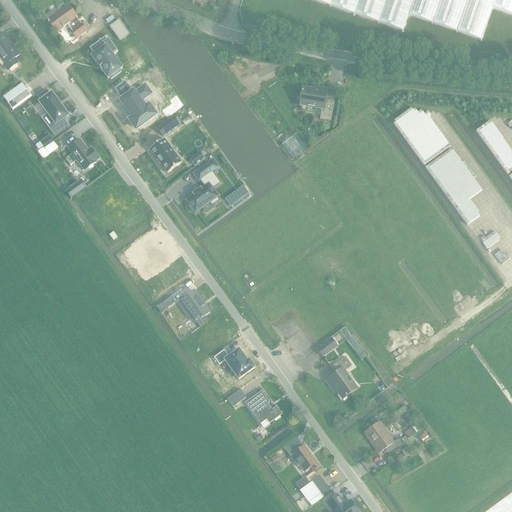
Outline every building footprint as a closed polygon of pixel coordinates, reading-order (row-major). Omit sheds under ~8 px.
[(511,0),(312,0),(402,32),(408,15),(481,41),(492,9),(511,15),(511,0)] [(54,13),(46,19),(57,34),(68,26),(72,32),(71,33),(77,40),(77,39),(87,32),(87,31),(82,25),(78,28),(74,21),(78,18),(68,6),(56,15),(54,13)] [(119,20),(110,27),(120,41),(129,35),(119,20)] [(105,34),(88,47),(93,53),(90,55),(106,77),(108,75),(109,77),(119,70),(118,68),(121,66),(111,53),(116,50),(105,34)] [(0,38),(0,59),(1,59),(5,66),(4,67),(8,72),(18,65),(14,60),(20,57),(4,35),(0,38)] [(3,97),(12,111),(13,111),(32,97),(22,84),(3,97)] [(136,93),(126,100),(128,104),(127,104),(137,118),(134,120),(140,129),(158,116),(157,115),(158,114),(153,107),(152,108),(151,107),(149,109),(144,102),(153,96),(147,87),(137,94),(136,93)] [(331,122),(334,103),(326,102),(328,91),(320,90),(319,92),(303,89),(301,107),(322,111),(320,121),(331,122)] [(50,95),(47,91),(38,97),(42,101),(40,103),(47,114),(41,118),(54,136),(69,126),(64,119),(68,116),(52,94),(50,95)] [(176,96),(169,101),(172,104),(162,111),(167,118),(183,106),(176,96)] [(190,116),(182,122),(186,127),(194,121),(190,116)] [(173,117),(157,129),(163,136),(179,124),(173,117)] [(49,135),(40,142),(44,148),(54,141),(49,135)] [(293,137),(282,144),(293,159),(303,152),(293,137)] [(168,139),(154,149),(172,173),(186,163),(168,139)] [(73,155),(66,160),(70,167),(78,162),(85,172),(97,163),(96,162),(99,160),(93,151),(90,154),(81,142),(69,150),(73,155)] [(43,148),(38,153),(43,159),(49,155),(43,148)] [(200,152),(189,160),(195,167),(205,160),(200,152)] [(212,206),(213,206),(219,201),(217,198),(218,197),(214,191),(211,187),(213,186),(215,188),(220,184),(212,172),(218,167),(213,160),(194,174),(199,182),(200,181),(205,187),(201,190),(200,189),(193,194),(194,195),(186,201),(188,203),(186,204),(192,212),(194,211),(195,213),(202,208),(210,203),(212,206)] [(68,189),(65,191),(66,192),(70,198),(71,199),(72,198),(87,187),(81,180),(68,189)] [(244,187),(226,199),(231,207),(249,194),(244,187)] [(114,241),(118,238),(115,232),(110,235),(114,241)] [(147,246),(136,254),(148,270),(155,265),(159,271),(170,263),(166,257),(170,254),(158,238),(151,242),(151,241),(146,245),(147,246)] [(132,257),(132,256),(134,255),(128,247),(121,252),(127,261),(132,257)] [(194,292),(181,301),(200,327),(208,322),(204,317),(209,313),(194,292)] [(162,305),(157,308),(161,313),(165,310),(162,305)] [(345,328),(340,331),(362,361),(367,357),(345,328)] [(221,332),(202,345),(209,355),(228,342),(221,332)] [(317,351),(322,358),(338,347),(332,340),(317,351)] [(255,368),(249,360),(248,362),(239,350),(229,358),(224,351),(214,358),(219,366),(225,361),(239,380),(255,368)] [(345,371),(352,366),(345,357),(331,367),(336,374),(327,381),(334,391),(336,390),(343,399),(358,389),(345,371)] [(209,358),(196,367),(200,372),(206,367),(208,369),(214,365),(209,358)] [(246,398),(240,390),(227,400),(233,408),(246,398)] [(270,422),(281,414),(276,406),(270,410),(266,404),(269,402),(261,392),(246,403),(261,422),(266,418),(270,422)] [(408,411),(404,406),(399,409),(403,415),(408,411)] [(379,452),(394,441),(380,421),(366,431),(374,443),(373,444),(379,452)] [(412,429),(405,434),(409,440),(416,434),(412,429)] [(426,433),(419,438),(423,444),(430,439),(426,433)] [(400,445),(405,441),(402,435),(396,439),(400,445)] [(415,442),(402,451),(406,457),(419,448),(415,442)] [(290,458),(292,460),(297,467),(301,465),(305,472),(311,468),(314,472),(320,468),(305,447),(294,454),(294,455),(290,458)] [(276,454),(270,458),(273,462),(279,458),(276,454)] [(305,477),(295,484),(308,503),(321,494),(323,496),(329,491),(328,488),(319,476),(310,483),(305,477)] [(337,495),(326,503),(332,511),(358,511),(350,501),(344,506),(341,503),(342,502),(337,495)] [(511,511),(511,495),(488,511),(511,511)]
